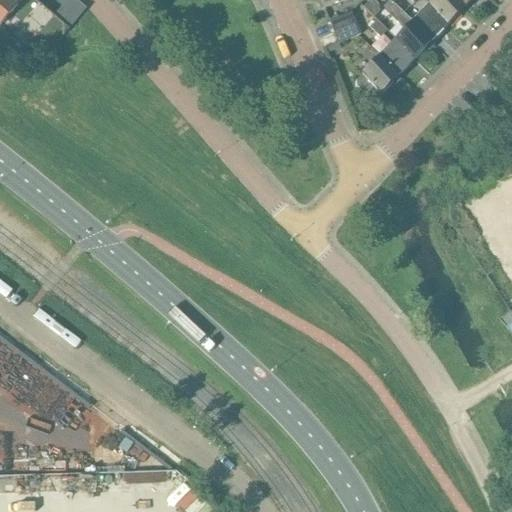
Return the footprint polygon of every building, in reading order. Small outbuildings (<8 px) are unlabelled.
[(0,0),(0,26),(22,0),(0,0)] [(86,9),(75,0),(67,0),(54,16),(70,29),(86,9)] [(319,0),(321,3),(318,4),(321,11),(323,10),(351,1),(351,0),(319,0)] [(424,0),(430,5),(429,6),(448,26),(465,9),(456,0),(424,0)] [(456,0),(465,9),(473,0),(456,0)] [(399,44),(415,61),(432,43),(412,23),(413,23),(393,4),(386,11),(405,30),(395,40),(396,40),(395,40),(399,44)] [(429,6),(413,23),(412,23),(432,43),(448,26),(429,6)] [(334,34),(356,24),(352,13),(329,22),(334,34)] [(387,32),(376,21),(369,29),(380,39),(387,32)] [(356,24),(334,34),(338,45),(361,36),(356,24)] [(415,61),(399,44),(395,40),(396,40),(395,40),(378,58),(398,79),(415,61)] [(398,79),(378,58),(361,76),(362,77),(356,83),(356,88),(362,95),(368,96),(374,90),(381,97),(398,79)]
